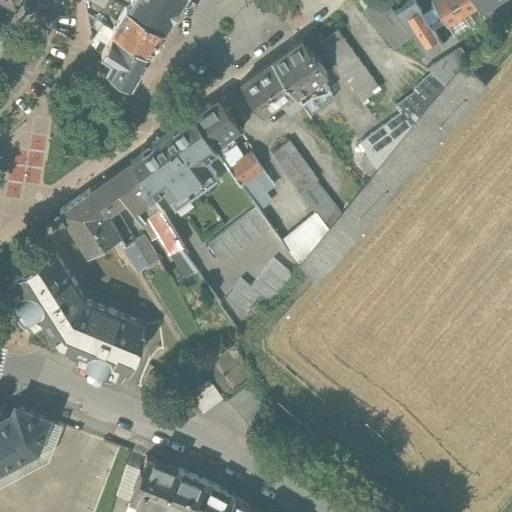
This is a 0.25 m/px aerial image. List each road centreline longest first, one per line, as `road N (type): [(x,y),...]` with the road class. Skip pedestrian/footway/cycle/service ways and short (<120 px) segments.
road 1 (residential): [(312,511),(193,445),(91,400),(0,374)]
road 2 (residential): [(56,0),(55,24),(31,70),(0,107)]
